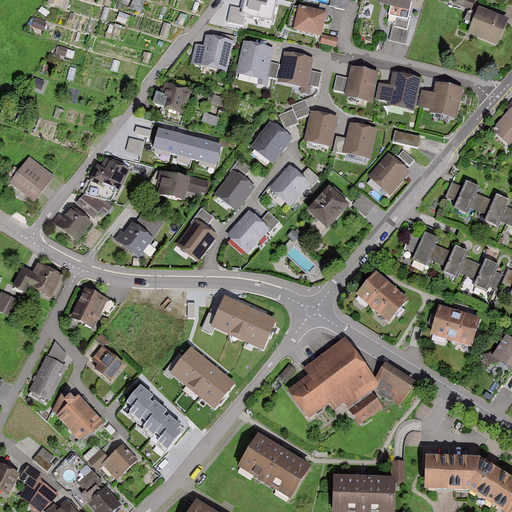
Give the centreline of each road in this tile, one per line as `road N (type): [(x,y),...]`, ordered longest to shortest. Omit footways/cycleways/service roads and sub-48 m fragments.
road 1 (residential): [(29,239),(219,0)]
road 2 (tertiary): [(311,311),(244,285),(123,281),(80,269),(29,239)]
road 3 (residential): [(311,311),(493,100)]
road 4 (residential): [(142,511),(178,479),(311,311)]
road 5 (tertiary): [(511,434),(311,311)]
road 6 (residential): [(493,100),(475,83),(353,55),(345,42),(347,6)]
road 7 (unknown): [(80,269),(156,169)]
